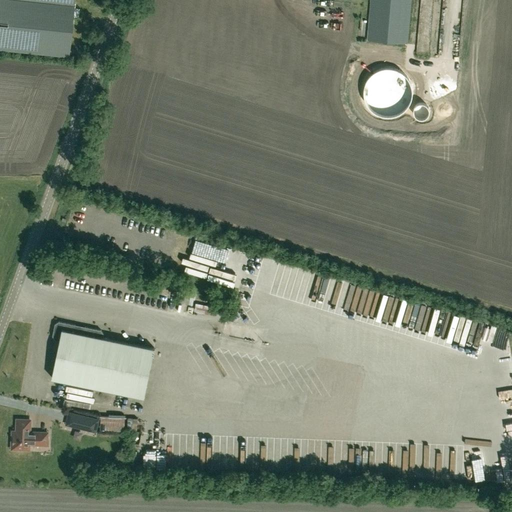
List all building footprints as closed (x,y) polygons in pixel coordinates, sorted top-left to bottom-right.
[(0,0),(0,49),(68,57),(74,0),(0,0)] [(370,0),(368,39),(407,43),(410,0),(370,0)] [(144,397),(154,349),(154,347),(103,337),(104,333),(101,329),(59,320),(55,323),(52,335),(55,339),(60,340),(52,377),(144,397)] [(229,340),(228,346),(253,350),(254,344),(229,340)] [(12,431),(12,448),(26,449),(26,443),(47,444),(48,438),(47,438),(48,432),(30,432),(30,420),(17,419),(16,431),(12,431)] [(441,436),(453,436),(453,421),(441,421),(441,436)] [(418,444),(413,447),(421,459),(425,457),(418,444)]
